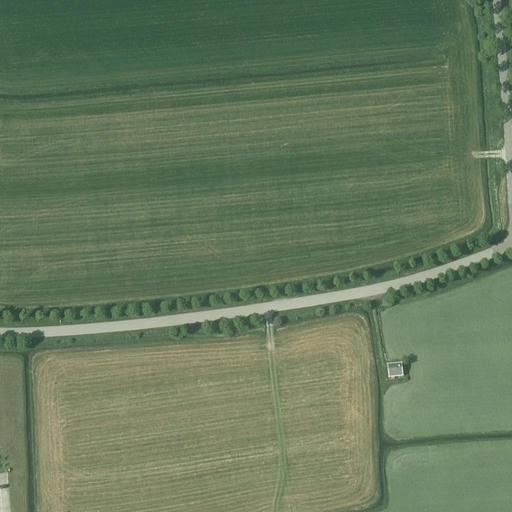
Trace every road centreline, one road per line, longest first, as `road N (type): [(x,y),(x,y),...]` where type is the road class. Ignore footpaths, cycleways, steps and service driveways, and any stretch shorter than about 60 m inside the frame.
road 1 (tertiary): [(0,332),(344,295),(511,243)]
road 2 (tertiary): [(511,187),(496,0)]
